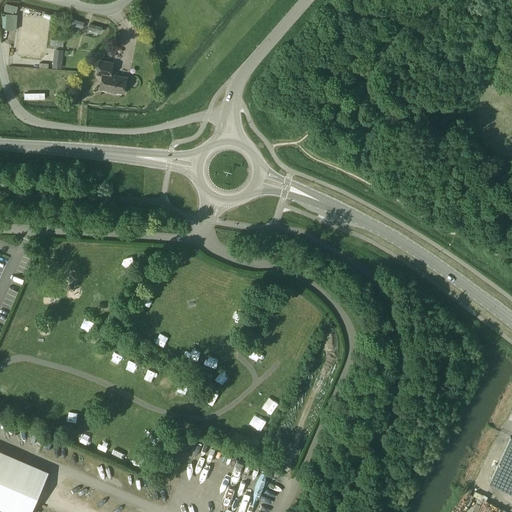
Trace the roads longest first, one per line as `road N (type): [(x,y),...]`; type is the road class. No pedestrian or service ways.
road 1 (secondary): [(257,179),(378,228),(511,321)]
road 2 (unclassified): [(230,109),(145,131),(56,127),(14,106),(0,59)]
road 3 (secondary): [(197,165),(0,145)]
road 4 (tertiary): [(305,0),(240,73),(230,109)]
